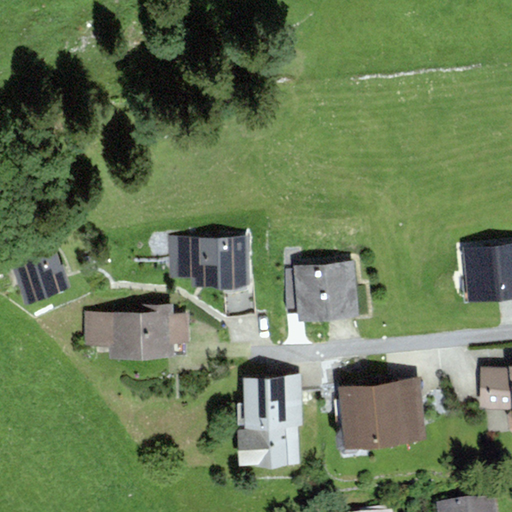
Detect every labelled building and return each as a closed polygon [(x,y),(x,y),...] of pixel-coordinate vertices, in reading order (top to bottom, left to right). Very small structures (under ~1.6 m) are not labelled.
[(244,241),(178,240),(177,281),(243,283),(244,241)] [(511,243),(458,249),(463,296),(511,291),(511,243)] [(48,244),(4,260),(17,296),(61,280),(48,244)] [(352,264),(294,265),(295,310),(353,309),(352,264)] [(180,308),(84,310),(85,350),(181,348),(180,308)] [(511,363),(481,365),(473,404),(510,401),(509,426),(511,425),(511,363)] [(295,378),(242,379),(244,464),(297,463),(295,378)] [(415,381),(333,387),(337,437),(418,431),(415,381)]
